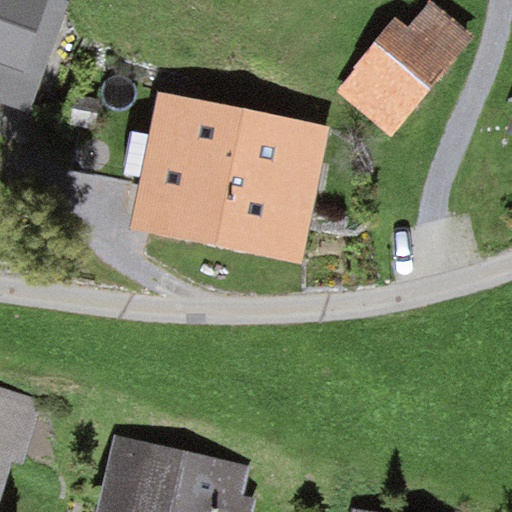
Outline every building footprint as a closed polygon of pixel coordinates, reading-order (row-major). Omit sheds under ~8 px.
[(0,0),(0,81),(9,85),(6,96),(39,107),(44,92),(52,95),(74,28),(55,21),(61,4),(48,0),(0,0)] [(344,91),(389,128),(468,34),(431,4),(409,31),(399,23),(344,91)] [(163,172),(155,209),(289,236),(309,137),(88,91),(75,154),(163,172)] [(0,400),(0,437),(1,436),(20,442),(30,410),(0,400)] [(108,511),(239,511),(230,510),(238,475),(123,448),(108,511)] [(21,511),(63,511),(71,483),(33,473),(21,511)] [(104,511),(110,494),(71,483),(63,511),(104,511)]
